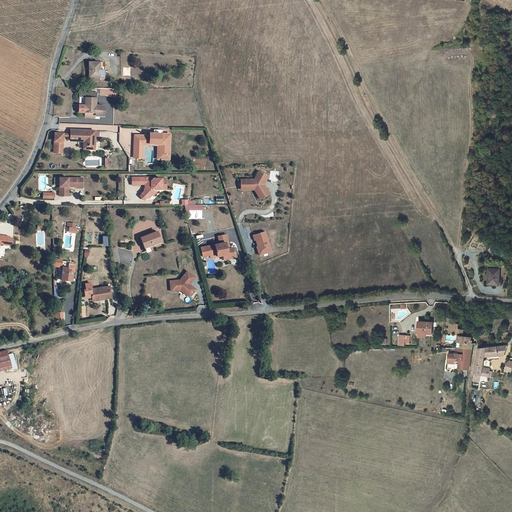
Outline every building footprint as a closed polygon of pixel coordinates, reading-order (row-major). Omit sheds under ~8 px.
[(103,60),(90,59),(90,75),(103,75),(103,60)] [(98,90),(81,90),(82,95),(88,95),(88,103),(82,103),(82,110),(86,110),(87,114),(88,114),(88,110),(98,110),(98,113),(105,113),(105,102),(98,102),(98,90)] [(97,127),(72,126),(72,130),(72,133),(72,138),(85,138),(85,142),(96,142),(97,127)] [(149,131),(134,131),(134,153),(143,153),(143,135),(149,135),(149,139),(157,139),(158,141),(159,142),(159,146),(163,150),(169,150),(170,129),(149,129),(149,131)] [(65,130),(56,130),(55,149),(64,150),(65,133),(65,130)] [(163,150),(159,146),(159,142),(158,141),(158,154),(169,154),(169,150),(163,150)] [(265,173),(257,168),(252,176),(238,176),(239,181),(244,183),(244,186),(249,186),(249,185),(251,185),(258,196),(267,190),(260,181),(265,173)] [(146,173),(131,173),(131,181),(139,181),(138,180),(144,180),(146,180),(146,183),(144,184),(143,185),(143,187),(140,190),(144,194),(147,194),(150,191),(149,189),(149,188),(152,185),(156,185),(159,185),(160,184),(165,184),(165,175),(161,175),(152,175),(149,177),(146,177),(146,173)] [(85,175),(61,175),(61,193),(68,193),(68,184),(70,184),(77,184),(77,185),(85,185),(85,175)] [(155,229),(140,234),(144,244),(159,239),(155,229)] [(269,250),(263,230),(251,234),(252,239),(254,238),(256,247),(255,247),(257,253),(269,250)] [(12,236),(0,233),(0,240),(3,241),(10,243),(12,236)] [(225,233),(216,235),(218,242),(199,245),(201,254),(208,253),(208,255),(221,253),(225,252),(226,256),(233,255),(231,246),(228,247),(225,233)] [(119,258),(117,244),(111,245),(113,259),(119,258)] [(60,257),(60,255),(52,255),(52,262),(61,263),(60,276),(70,276),(71,267),(73,267),(73,260),(69,259),(69,258),(60,257)] [(490,268),(488,284),(499,285),(501,269),(490,268)] [(193,278),(185,272),(180,278),(170,279),(171,289),(181,288),(183,288),(190,293),(195,286),(190,282),(193,278)] [(110,284),(90,287),(91,296),(101,295),(101,297),(111,296),(110,284)] [(190,295),(196,287),(195,286),(190,293),(183,288),(181,288),(190,295)] [(423,331),(430,331),(431,320),(417,319),(416,332),(423,333),(423,331)] [(454,331),(455,326),(455,320),(447,320),(446,330),(454,331)] [(469,341),(469,335),(460,334),(456,334),(455,341),(459,342),(458,347),(471,347),(472,342),(469,341)] [(477,346),(474,366),(474,370),(490,373),(491,368),(488,367),(489,365),(481,364),(483,353),(496,352),(496,349),(503,348),(505,343),(505,342),(477,346)] [(458,347),(453,347),(453,349),(457,349),(457,351),(448,351),(447,367),(457,366),(462,366),(469,366),(471,347),(458,347)] [(0,369),(14,365),(9,353),(4,355),(0,356),(0,369)]
